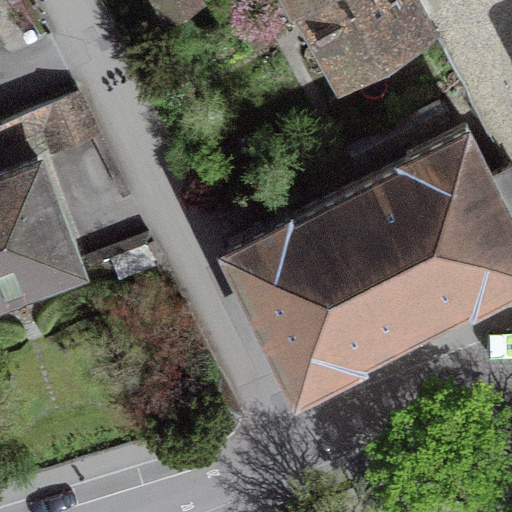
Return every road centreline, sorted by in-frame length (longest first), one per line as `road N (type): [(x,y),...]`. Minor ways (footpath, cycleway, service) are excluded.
road 1 (residential): [(288,450),(65,0)]
road 2 (residential): [(511,360),(288,450)]
road 3 (residential): [(288,450),(132,511)]
